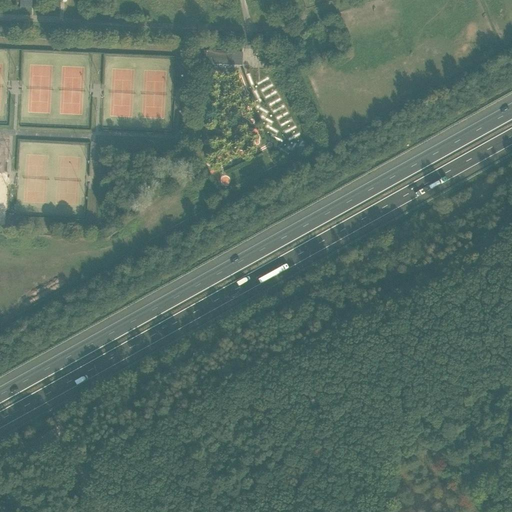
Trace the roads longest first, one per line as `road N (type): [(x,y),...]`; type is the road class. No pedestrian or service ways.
road 1 (motorway): [(511,110),(0,394)]
road 2 (motorway): [(0,421),(511,137)]
road 3 (track): [(55,430),(511,176)]
road 4 (track): [(511,252),(304,356),(171,438),(101,511)]
